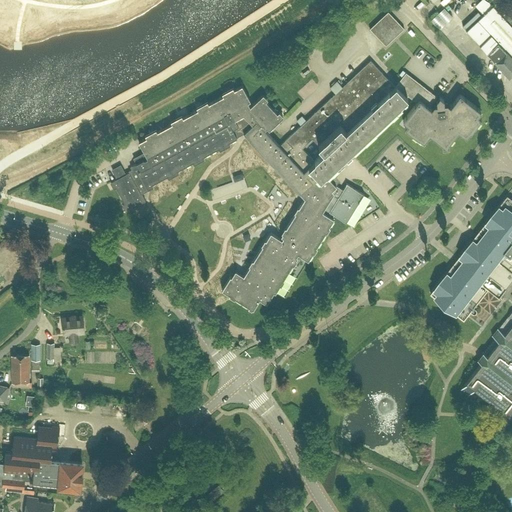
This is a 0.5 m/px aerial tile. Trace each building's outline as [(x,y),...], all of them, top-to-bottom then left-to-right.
[(459,9),(468,3),(466,0),(457,0),(455,2),(459,9)] [(480,0),(475,5),(483,14),(492,6),(483,0),(480,0)] [(511,27),(492,6),(483,14),(481,15),(465,30),(508,76),(511,72),(511,27)] [(435,15),(441,25),(454,18),(448,8),(435,15)] [(511,24),(511,14),(506,9),(502,14),(511,24)] [(369,28),(385,45),(404,28),(388,11),(369,28)] [(478,12),(462,26),(465,30),(481,15),(478,12)] [(289,77),(306,64),(300,56),(283,69),(289,77)] [(343,159),(347,164),(352,159),(347,154),(407,98),(406,96),(407,95),(416,102),(427,89),(406,72),(396,85),(394,86),(382,73),(370,60),(279,145),(275,150),(265,158),(299,193),(300,192),(303,195),(326,174),(343,159)] [(309,83),(314,89),(318,86),(313,80),(309,83)] [(228,143),(228,141),(242,133),(247,138),(247,139),(265,158),(275,150),(279,145),(264,130),(266,127),(269,130),(282,117),(278,112),(277,113),(265,101),(266,100),(262,95),(252,104),(242,85),(138,141),(144,153),(140,155),(142,159),(130,166),(131,169),(128,171),(129,172),(136,187),(140,194),(140,193),(148,190),(146,187),(152,184),(151,184),(166,175),(166,176),(177,171),(177,169),(191,161),(192,163),(203,157),(202,155),(217,147),(218,149),(228,143)] [(450,105),(448,103),(447,102),(444,103),(443,99),(439,96),(436,100),(436,105),(433,105),(431,108),(429,106),(436,96),(427,89),(416,102),(403,119),(407,123),(404,127),(418,138),(419,137),(424,141),(429,134),(441,143),(442,146),(448,146),(448,143),(458,130),(464,136),(468,131),(470,132),(481,118),(477,115),(481,111),(459,94),(450,105)] [(111,170),(116,179),(125,174),(121,165),(111,170)] [(115,187),(119,196),(136,187),(129,172),(125,174),(116,179),(110,182),(114,188),(115,187)] [(232,277),(230,275),(221,289),(252,308),(259,297),(264,300),(265,298),(267,299),(272,290),(274,292),(297,256),(296,255),(297,253),(307,259),(333,218),(331,217),(333,214),(345,222),(363,194),(346,183),(343,189),(336,185),(326,174),(303,195),(305,197),(303,199),(280,235),(283,236),(281,239),(270,232),(242,276),(237,272),(236,274),(234,273),(232,277)] [(126,211),(144,201),(140,193),(140,194),(136,187),(119,196),(123,204),(122,204),(126,211)] [(511,310),(498,328),(497,327),(497,328),(498,328),(493,335),(492,334),(491,334),(495,337),(483,352),(482,351),(482,352),(483,353),(478,359),(477,358),(477,359),(481,362),(460,388),(468,394),(473,387),(508,414),(511,409),(511,210),(501,202),(506,196),(505,196),(475,234),(474,233),(474,234),(476,236),(473,240),(470,238),(471,239),(457,257),(453,262),(429,292),(441,301),(440,302),(440,303),(449,310),(450,309),(463,319),(470,310),(472,311),(472,312),(473,312),(474,312),(475,311),(476,309),(475,307),(473,306),(487,288),(498,296),(507,285),(509,282),(511,278),(511,310)] [(77,331),(84,331),(83,315),(62,316),(64,332),(69,332),(70,341),(78,341),(77,331)] [(136,358),(135,339),(126,340),(128,358),(136,358)] [(39,360),(39,344),(31,344),(31,360),(32,360),(39,360)] [(12,382),(29,381),(29,353),(12,354),(12,382)] [(0,399),(6,401),(9,387),(0,384),(0,399)] [(5,462),(2,485),(6,486),(24,488),(25,479),(31,480),(31,482),(46,483),(58,484),(58,485),(79,487),(80,478),(81,472),(82,462),(62,459),(61,459),(61,460),(50,459),(51,457),(52,447),(56,447),(58,435),(58,432),(59,432),(60,426),(52,425),(52,426),(38,424),(37,437),(14,435),(12,447),(12,451),(6,450),(5,462)] [(177,481),(180,478),(173,469),(169,472),(177,481)] [(212,498),(223,490),(218,484),(208,493),(212,498)] [(51,511),(53,503),(36,500),(37,497),(27,496),(23,511),(51,511)]
